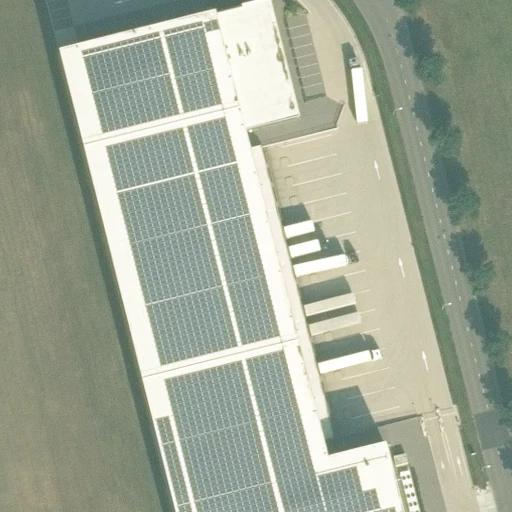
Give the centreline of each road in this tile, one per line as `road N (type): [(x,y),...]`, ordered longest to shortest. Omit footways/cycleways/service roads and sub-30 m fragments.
road 1 (unknown): [(316,0),(346,60),(377,174),(439,477),(471,493),(507,489)]
road 2 (tertiary): [(370,0),(402,69),(511,506)]
